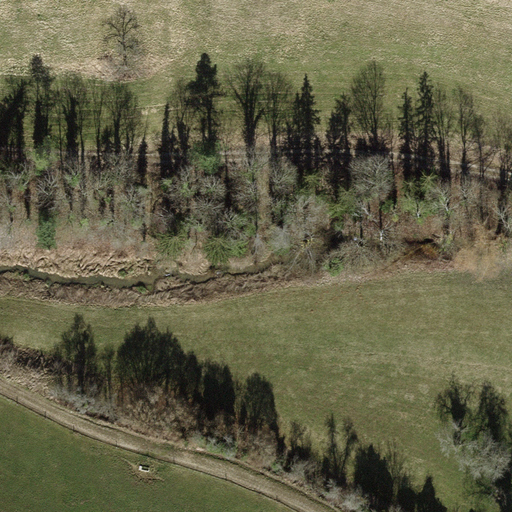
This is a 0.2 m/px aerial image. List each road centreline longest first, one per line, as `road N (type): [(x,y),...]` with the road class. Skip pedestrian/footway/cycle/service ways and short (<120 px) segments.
road 1 (track): [(511,180),(368,157),(0,151)]
road 2 (track): [(315,511),(269,486),(104,432),(0,383)]
